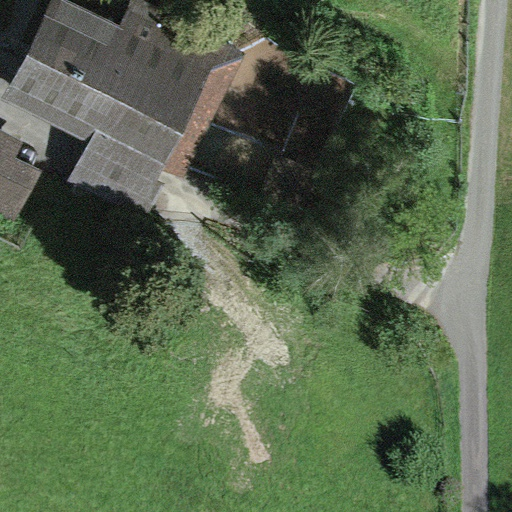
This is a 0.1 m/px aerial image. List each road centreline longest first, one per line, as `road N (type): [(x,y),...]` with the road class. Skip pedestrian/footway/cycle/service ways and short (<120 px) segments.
road 1 (track): [(470,332),(0,95)]
road 2 (residential): [(489,0),(470,332),(474,511)]
